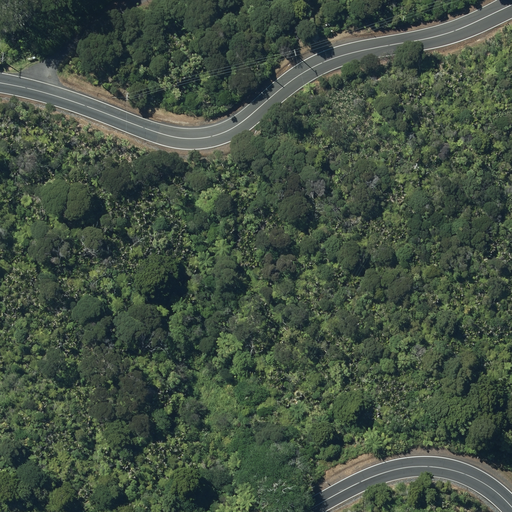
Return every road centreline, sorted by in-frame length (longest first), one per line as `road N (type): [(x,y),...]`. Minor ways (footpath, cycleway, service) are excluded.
road 1 (secondary): [(31,88),(170,136),(204,137),(234,127),(325,61),(445,33),(511,4)]
road 2 (tertiary): [(511,506),(494,487),(448,466),(405,465),(301,511)]
road 3 (unclassified): [(31,88),(129,0)]
